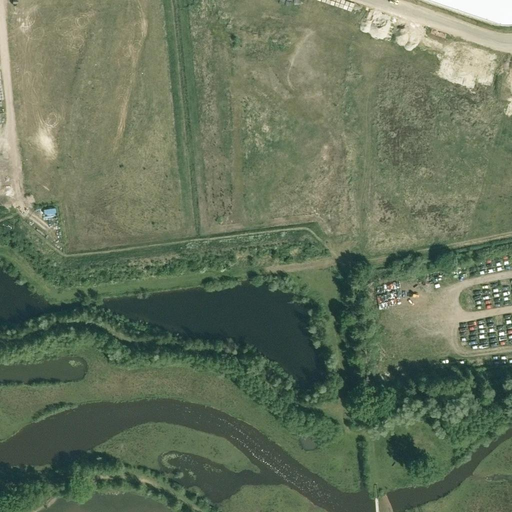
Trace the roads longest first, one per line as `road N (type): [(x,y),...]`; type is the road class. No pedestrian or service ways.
road 1 (track): [(373,433),(348,434),(336,408),(287,396),(240,353),(140,344),(90,319),(0,338)]
road 2 (unclassified): [(375,0),(511,43)]
